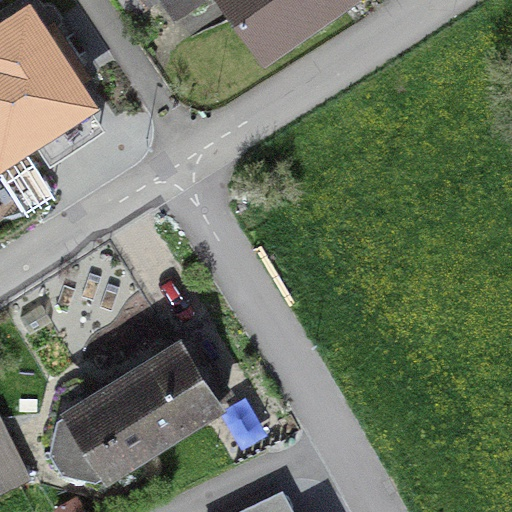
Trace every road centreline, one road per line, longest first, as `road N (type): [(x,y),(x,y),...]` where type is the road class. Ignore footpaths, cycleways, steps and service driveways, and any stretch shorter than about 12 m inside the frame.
road 1 (residential): [(341,457),(181,178)]
road 2 (residential): [(451,0),(199,166)]
road 3 (residential): [(181,178),(0,288)]
road 4 (residential): [(199,166),(94,0)]
road 5 (residential): [(341,457),(212,511)]
